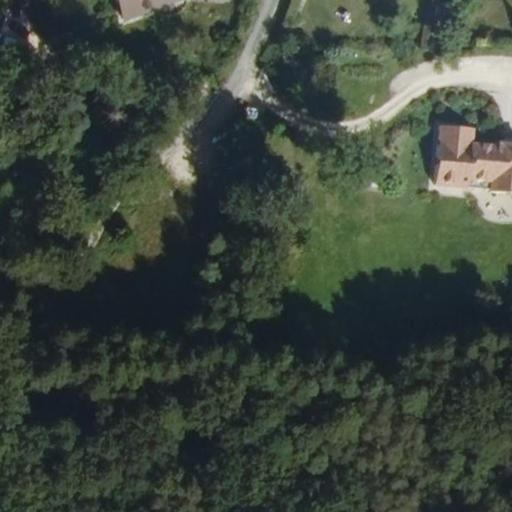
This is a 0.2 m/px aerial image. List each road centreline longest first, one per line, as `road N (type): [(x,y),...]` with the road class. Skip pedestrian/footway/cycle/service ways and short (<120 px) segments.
road 1 (track): [(0,295),(18,292),(300,374),(511,352)]
road 2 (unknown): [(231,58),(328,117),(366,110),(464,68),(511,75)]
road 3 (track): [(18,292),(191,117)]
road 4 (residential): [(255,0),(220,85),(191,117)]
